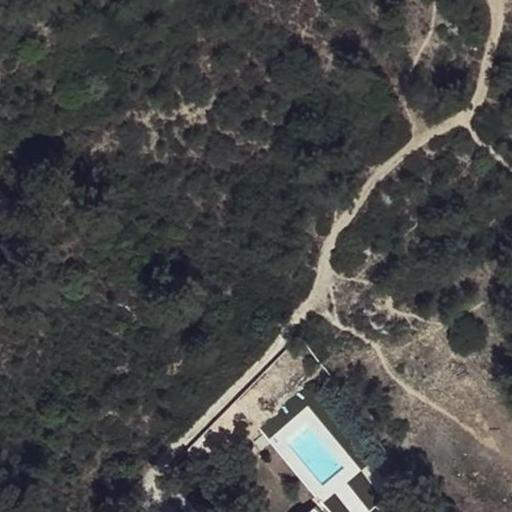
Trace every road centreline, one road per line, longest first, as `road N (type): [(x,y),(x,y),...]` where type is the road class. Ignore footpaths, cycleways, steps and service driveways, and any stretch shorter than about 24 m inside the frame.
road 1 (track): [(319,309),(356,190),(452,118),(491,25),(489,0)]
road 2 (track): [(100,511),(319,309)]
